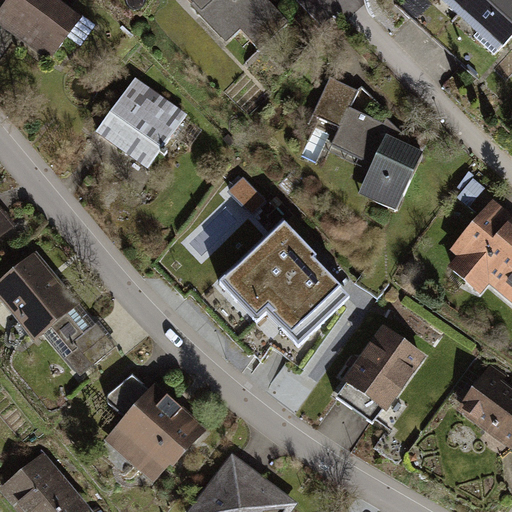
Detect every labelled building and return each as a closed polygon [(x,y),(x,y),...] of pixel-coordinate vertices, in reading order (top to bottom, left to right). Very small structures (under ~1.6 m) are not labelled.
[(51,0),(10,0),(0,14),(0,15),(29,37),(25,42),(50,61),(79,21),(51,0)] [(187,0),(201,14),(206,9),(234,38),(241,31),(259,51),(288,24),(265,0),(187,0)] [(451,0),(463,11),(472,0),(451,0)] [(511,0),(472,0),(463,11),(503,47),(511,37),(511,0)] [(373,165),(363,185),(377,192),(373,200),(396,212),(423,155),(407,147),(410,141),(386,117),(383,124),(351,109),(357,92),(330,78),(312,116),(339,129),(331,145),(373,165)] [(134,82),(98,133),(149,169),(159,155),(162,157),(163,156),(165,156),(167,153),(166,152),(166,151),(163,149),(185,118),(134,82)] [(254,191),(242,178),(231,188),(243,201),(254,191)] [(484,190),(473,181),(459,198),(470,207),(484,190)] [(471,250),(454,270),(466,281),(468,279),(479,288),(489,277),(501,287),(507,280),(511,284),(511,231),(489,212),(462,243),(471,250)] [(283,225),(233,273),(268,308),(275,301),(293,320),(282,331),(298,348),(321,326),(317,323),(341,300),(318,276),(323,272),(313,262),(316,259),(283,225)] [(37,260),(0,291),(0,295),(33,335),(40,329),(66,359),(78,349),(88,361),(76,372),(80,377),(115,348),(96,325),(90,329),(69,304),(72,302),(37,260)] [(380,297),(389,285),(366,268),(357,280),(380,297)] [(386,331),(337,400),(370,423),(391,393),(394,395),(401,384),(399,383),(419,355),(386,331)] [(132,376),(108,396),(107,398),(107,400),(107,401),(108,403),(119,414),(123,409),(137,422),(119,442),(140,460),(136,465),(151,479),(167,461),(172,465),(202,431),(183,414),(181,414),(180,413),(178,414),(177,414),(174,417),(166,410),(168,408),(132,376)] [(511,393),(488,376),(463,410),(484,425),(484,430),(498,429),(511,439),(511,393)] [(44,460),(5,493),(21,511),(82,511),(85,509),(44,460)] [(231,464),(195,511),(286,511),(291,505),(267,487),(261,494),(252,487),(256,482),(231,464)]
